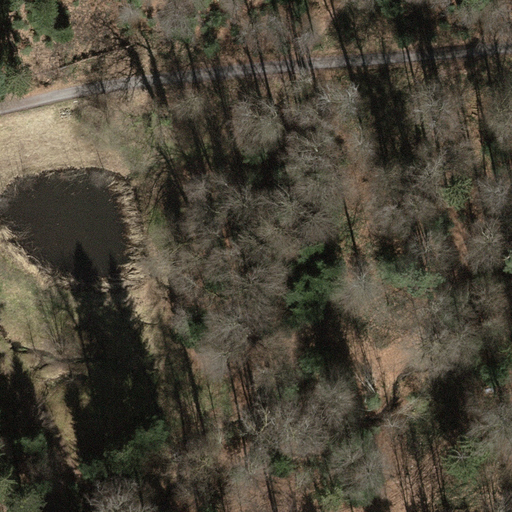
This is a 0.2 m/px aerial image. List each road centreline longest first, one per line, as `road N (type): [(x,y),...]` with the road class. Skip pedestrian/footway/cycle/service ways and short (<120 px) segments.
road 1 (track): [(320,62),(0,107)]
road 2 (track): [(511,47),(320,62)]
